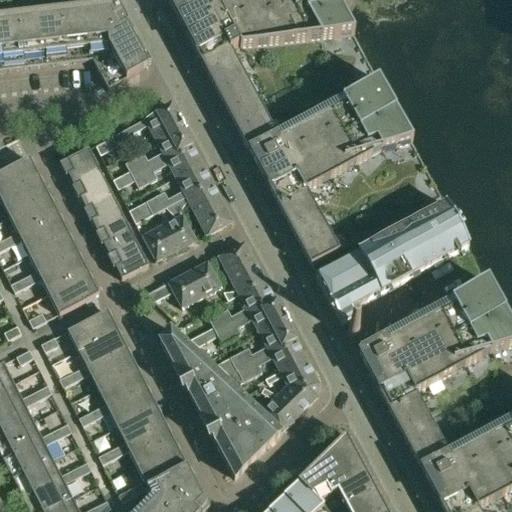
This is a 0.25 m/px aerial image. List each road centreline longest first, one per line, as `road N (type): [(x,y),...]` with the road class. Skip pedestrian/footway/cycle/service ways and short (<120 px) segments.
road 1 (residential): [(225,511),(30,146),(101,110)]
road 2 (residential): [(345,397),(170,75)]
road 3 (residential): [(233,511),(345,397)]
road 4 (residential): [(407,511),(345,397)]
